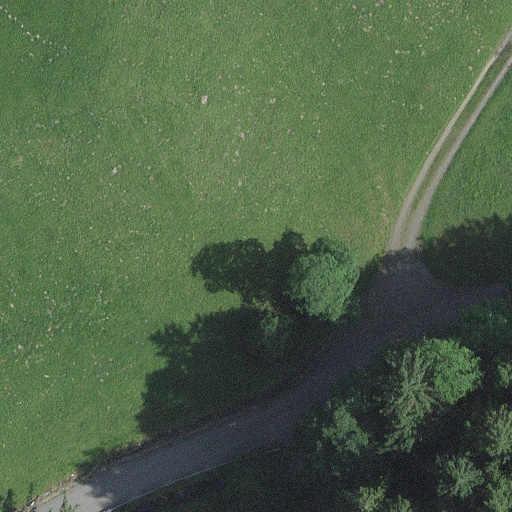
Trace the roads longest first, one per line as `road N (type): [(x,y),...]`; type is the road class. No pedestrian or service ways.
road 1 (unclassified): [(89,511),(511,309)]
road 2 (track): [(394,362),(413,220),(511,67)]
